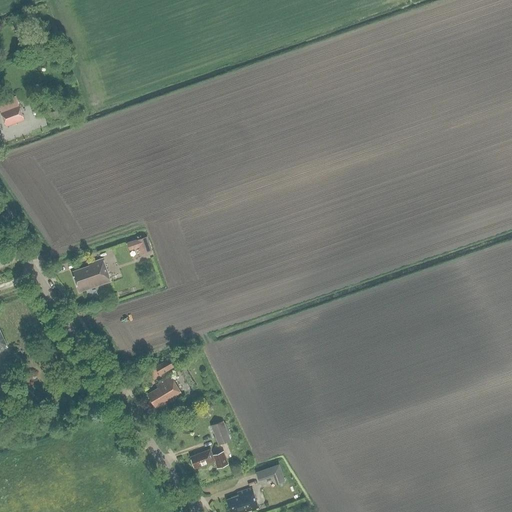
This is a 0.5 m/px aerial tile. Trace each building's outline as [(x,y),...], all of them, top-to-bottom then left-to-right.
[(19,20),(12,22),(16,31),(22,28),(19,20)] [(24,120),(16,97),(0,102),(0,109),(6,127),(24,120)] [(53,112),(55,120),(66,117),(63,109),(53,112)] [(148,239),(137,243),(141,254),(151,250),(148,239)] [(89,266),(72,272),(79,292),(111,282),(103,259),(88,264),(89,266)] [(155,367),(160,376),(174,367),(169,359),(155,367)] [(182,395),(171,377),(156,386),(158,389),(148,394),(155,407),(162,404),(163,406),(168,403),(169,403),(182,395)] [(219,445),(230,440),(223,422),(212,426),(219,445)] [(223,452),(212,455),(210,450),(190,457),(195,468),(203,465),(204,466),(208,464),(215,461),(218,468),(228,465),(223,452)] [(279,464),(256,473),(259,481),(282,473),(279,464)] [(250,511),(259,509),(252,488),(237,493),(238,496),(227,500),(231,511),(250,511)]
